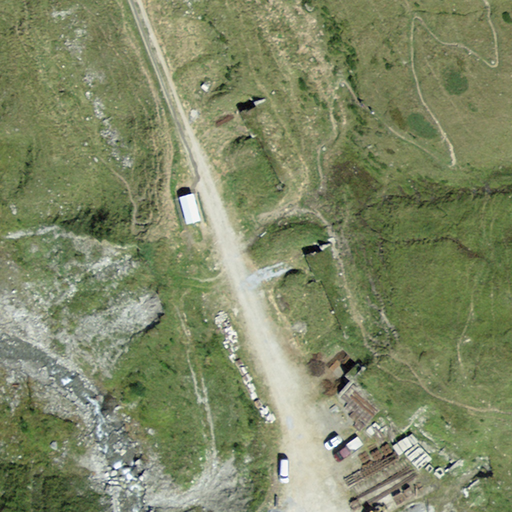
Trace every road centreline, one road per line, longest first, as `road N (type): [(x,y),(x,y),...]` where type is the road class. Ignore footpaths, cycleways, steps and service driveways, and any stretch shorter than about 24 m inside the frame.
road 1 (track): [(229,239),(295,415),(308,511)]
road 2 (track): [(140,0),(229,239)]
